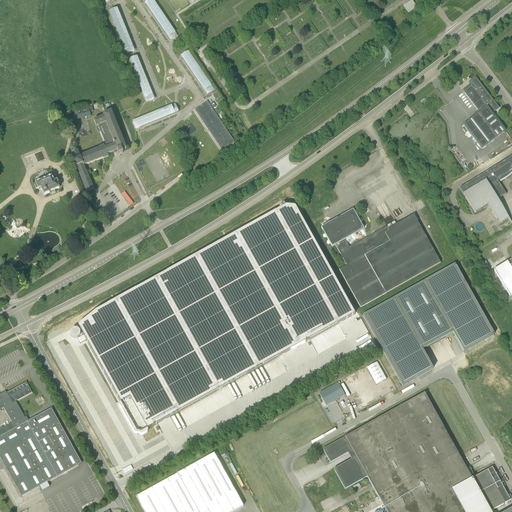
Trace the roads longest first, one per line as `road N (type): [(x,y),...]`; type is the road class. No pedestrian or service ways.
road 1 (tertiary): [(25,324),(221,218),(462,43)]
road 2 (tertiary): [(453,31),(279,158),(158,228)]
road 3 (tertiary): [(130,511),(25,324)]
road 4 (tertiary): [(158,228),(17,308)]
